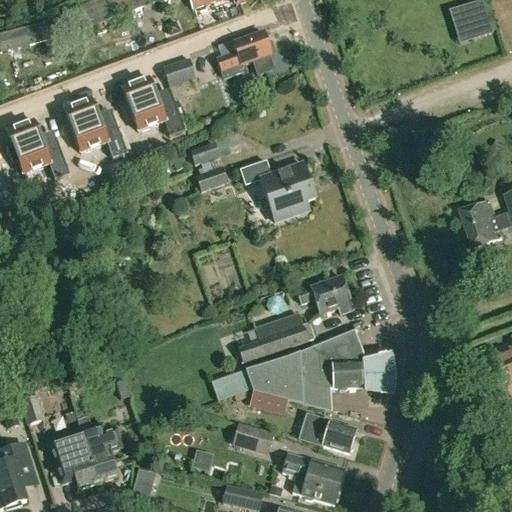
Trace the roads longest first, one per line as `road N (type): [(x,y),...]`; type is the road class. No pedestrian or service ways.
road 1 (tertiary): [(401,433),(416,378),(416,335),(303,0)]
road 2 (residential): [(497,511),(465,448),(401,433)]
